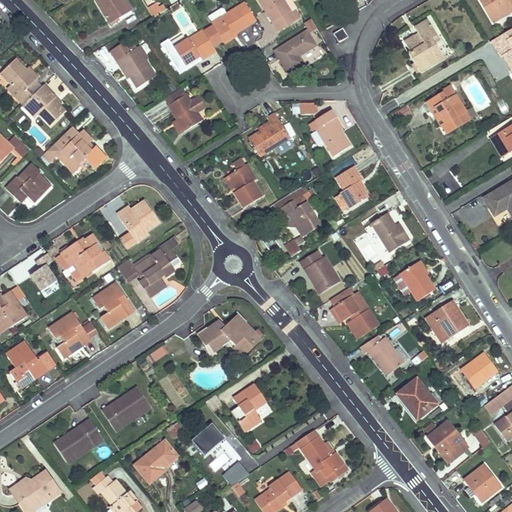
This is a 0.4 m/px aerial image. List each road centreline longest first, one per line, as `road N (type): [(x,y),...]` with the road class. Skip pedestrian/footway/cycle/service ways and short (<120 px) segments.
road 1 (residential): [(0,438),(182,316),(233,264)]
road 2 (residential): [(511,335),(361,91)]
road 3 (tertiary): [(233,264),(399,464)]
road 4 (tertiary): [(9,0),(152,154)]
road 5 (residential): [(152,154),(16,244)]
road 6 (tertiary): [(152,154),(233,264)]
road 7 (residential): [(279,88),(256,50),(223,72),(244,109)]
